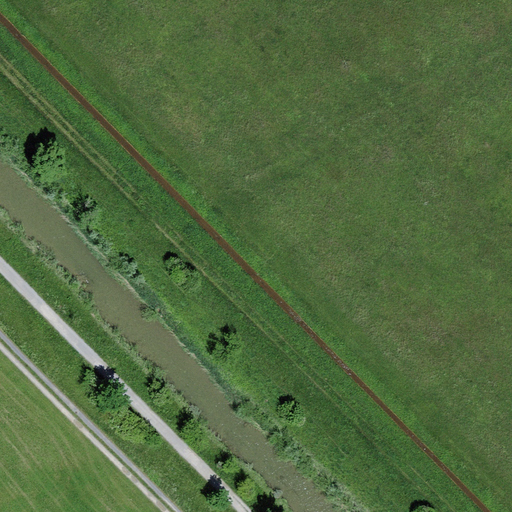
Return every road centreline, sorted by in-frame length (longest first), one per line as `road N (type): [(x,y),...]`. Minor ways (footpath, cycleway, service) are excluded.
road 1 (track): [(0,97),(407,511)]
road 2 (track): [(0,334),(174,511)]
